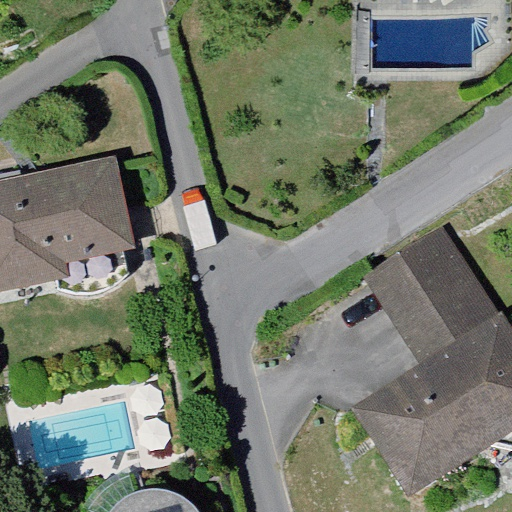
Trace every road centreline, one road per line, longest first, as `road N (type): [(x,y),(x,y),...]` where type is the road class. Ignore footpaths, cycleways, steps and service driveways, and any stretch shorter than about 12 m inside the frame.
road 1 (residential): [(228,318),(511,143)]
road 2 (residential): [(228,318),(142,0)]
road 3 (residential): [(276,511),(228,318)]
road 4 (unknown): [(256,432),(313,370),(379,334)]
